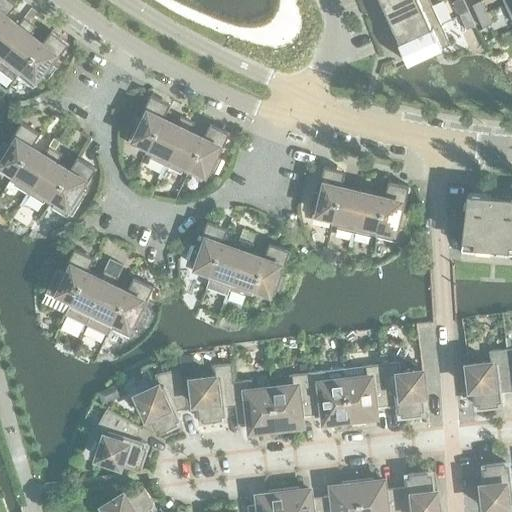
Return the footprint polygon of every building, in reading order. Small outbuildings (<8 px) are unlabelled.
[(12,0),(0,0),(0,22),(5,15),(6,16),(16,3),(12,0)] [(387,0),(381,3),(390,22),(431,4),(429,0),(387,0)] [(454,0),(452,1),(459,15),(468,11),(462,0),(454,0)] [(480,0),(471,4),(477,16),(486,12),(480,0)] [(390,22),(399,42),(440,23),(431,4),(390,22)] [(459,15),(465,29),(474,25),(468,11),(459,15)] [(482,27),(491,23),(486,12),(477,16),(482,27)] [(5,15),(0,22),(0,59),(30,21),(24,16),(17,24),(6,16),(5,15)] [(30,21),(0,59),(0,69),(13,80),(18,75),(24,68),(23,67),(42,43),(41,43),(30,34),(36,26),(30,21)] [(408,63),(449,44),(440,23),(399,42),(398,42),(408,63)] [(24,68),(40,80),(42,77),(45,80),(55,67),(52,65),(68,43),(51,30),(41,43),(42,43),(23,67),(24,68)] [(34,88),(40,80),(24,68),(18,75),(34,88)] [(148,145),(149,145),(162,118),(163,118),(170,103),(150,94),(138,118),(134,116),(127,131),(131,133),(127,142),(145,151),(148,145)] [(165,165),(187,120),(179,116),(176,124),(163,118),(162,118),(149,145),(148,145),(145,151),(151,154),(150,158),(163,164),(165,165)] [(194,123),(187,120),(165,165),(163,164),(157,177),(160,178),(166,166),(180,172),(182,168),(188,171),(191,165),(190,165),(203,138),(202,137),(190,131),(194,123)] [(40,132),(21,121),(7,144),(3,142),(0,146),(0,162),(14,171),(14,172),(30,146),(31,147),(40,132)] [(218,157),(229,132),(210,122),(202,137),(203,138),(190,165),(191,165),(209,174),(211,171),(215,173),(222,158),(218,157)] [(30,146),(14,172),(14,171),(10,177),(16,181),(14,184),(26,192),(28,193),(55,149),(49,145),(43,154),(31,147),(30,146)] [(50,202),(54,196),(53,196),(69,170),(68,170),(56,162),(62,154),(55,149),(28,193),(26,192),(19,204),(22,206),(29,194),(42,202),(45,198),(50,202)] [(69,170),(53,196),(54,196),(71,207),(73,204),(77,206),(85,193),(81,191),(96,167),(77,156),(68,170),(69,170)] [(331,222),(332,222),(344,170),(323,165),(317,192),(313,191),(309,206),(313,207),(313,211),(332,216),(331,222)] [(351,231),(353,232),(365,182),(357,180),(355,190),(341,186),(345,170),(344,170),(332,222),(337,224),(336,228),(351,231)] [(372,184),(365,182),(353,232),(351,231),(348,245),(351,246),(355,232),(369,236),(370,231),(376,233),(388,181),(384,197),(370,193),(372,184)] [(409,186),(388,181),(376,233),(377,233),(378,227),(398,231),(399,228),(403,229),(407,213),(403,212),(409,186)] [(473,246),(511,249),(511,193),(501,192),(501,195),(467,192),(462,240),(473,241),(473,246)] [(191,264),(196,266),(194,272),(209,277),(227,227),(207,220),(198,246),(193,244),(188,259),(192,261),(191,264)] [(228,227),(227,227),(209,277),(206,286),(226,293),(227,288),(229,289),(246,241),(239,238),(235,248),(222,243),(228,227)] [(253,243),(246,241),(229,289),(227,288),(226,293),(223,302),(226,303),(231,290),(245,295),(246,291),(253,293),(255,287),(254,286),(264,258),(263,258),(250,253),(253,243)] [(254,286),(255,287),(274,293),(275,290),(279,292),(285,276),(281,275),(290,249),(269,242),(263,258),(264,258),(254,286)] [(45,293),(69,304),(93,256),(74,247),(62,272),(57,269),(45,293)] [(94,257),(93,256),(69,304),(70,304),(66,313),(85,322),(87,318),(88,318),(111,272),(104,269),(99,278),(87,272),(94,257)] [(88,318),(87,318),(85,322),(107,333),(134,276),(133,276),(126,291),(113,285),(118,275),(111,272),(88,318)] [(153,285),(134,276),(107,333),(107,334),(110,328),(128,337),(134,324),(138,326),(145,312),(141,310),(153,285)] [(467,364),(470,388),(473,387),(475,404),(478,403),(479,407),(498,405),(498,401),(501,401),(500,391),(511,390),(506,348),(489,350),(490,361),(467,364)] [(425,393),(422,369),(400,372),(398,361),(380,363),(386,405),(397,404),(398,413),(401,413),(402,416),(421,414),(421,410),(424,410),(422,393),(425,393)] [(233,381),(231,362),(213,364),(214,376),(192,378),(194,402),(197,402),(199,418),(202,418),(203,421),(222,419),(222,415),(225,415),(224,406),(235,404),(236,404),(233,381)] [(345,379),(350,422),(365,421),(365,417),(366,417),(366,416),(375,415),(374,406),(386,405),(380,363),(363,365),(364,376),(345,379)] [(179,367),(154,374),(157,385),(136,394),(146,416),(149,415),(156,430),(159,428),(160,432),(178,423),(177,420),(180,419),(176,410),(188,405),(179,367)] [(324,370),(307,372),(312,414),(323,413),(324,421),(333,420),(333,421),(335,421),(335,424),(350,422),(345,379),(326,381),(324,370)] [(312,414),(307,372),(289,374),(290,385),(271,387),(276,431),(291,429),(291,426),(293,426),(293,425),(301,424),(300,415),(312,414)] [(233,381),(236,404),(235,404),(238,423),(249,421),(250,430),(259,429),(259,430),(261,429),(261,433),(276,431),(271,387),(252,390),(251,379),(233,381)] [(144,445),(145,442),(136,439),(140,426),(106,408),(94,430),(104,435),(97,457),(120,464),(121,462),(137,467),(138,464),(141,465),(147,446),(144,445)] [(507,511),(511,511),(511,473),(510,474),(509,464),(505,465),(505,461),(485,463),(486,467),(482,467),(484,484),(482,484),(485,508),(507,505),(507,511)] [(407,486),(395,487),(398,511),(439,511),(436,490),(434,490),(432,473),(428,474),(428,470),(408,473),(409,476),(405,477),(407,486)] [(372,477),(357,479),(360,511),(398,511),(395,487),(384,489),(383,480),(374,481),(374,480),(372,481),(372,477)] [(360,511),(357,479),(342,481),(342,484),(341,484),(341,485),(332,486),(333,495),(321,496),(323,511),(360,511)] [(143,487),(141,489),(139,486),(125,494),(123,492),(103,505),(107,511),(146,511),(153,508),(151,505),(154,504),(143,487)] [(323,511),(321,496),(310,498),(309,489),(300,490),(300,489),(298,489),(298,486),(283,488),(285,511),(323,511)] [(285,511),(283,488),(268,490),(268,493),(267,493),(267,494),(258,495),(259,504),(247,505),(248,511),(285,511)]
